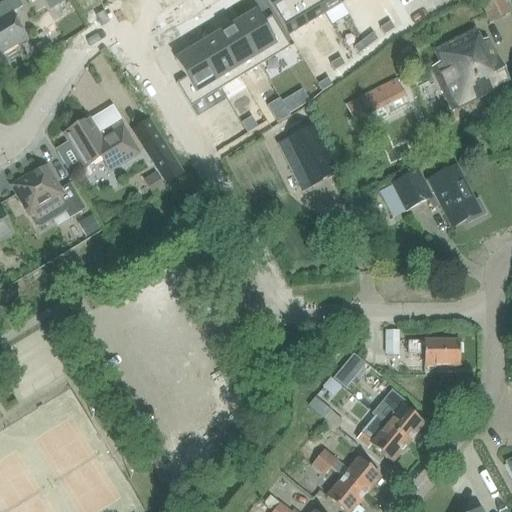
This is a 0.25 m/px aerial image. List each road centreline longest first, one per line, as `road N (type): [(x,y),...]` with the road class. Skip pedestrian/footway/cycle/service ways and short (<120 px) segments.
road 1 (residential): [(396,511),(492,394),(497,275),(511,256)]
road 2 (residential): [(4,150),(30,128),(80,48),(121,21)]
road 3 (residential): [(121,21),(198,158)]
